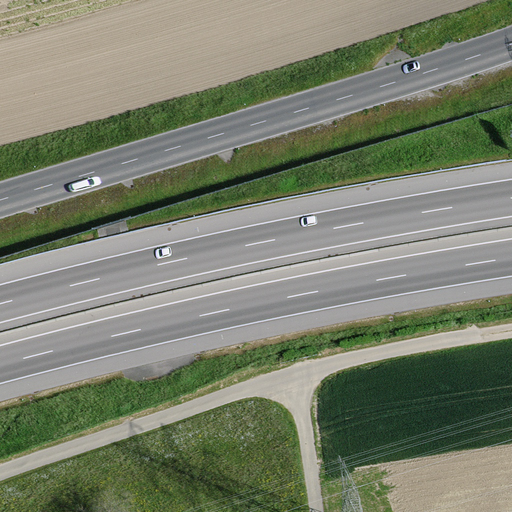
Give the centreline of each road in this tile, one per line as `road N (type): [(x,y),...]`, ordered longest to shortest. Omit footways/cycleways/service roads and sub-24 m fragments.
road 1 (primary): [(0,200),(511,43)]
road 2 (track): [(0,473),(295,373),(511,330)]
road 3 (motorway): [(0,364),(288,296),(511,257)]
road 4 (motorway): [(511,198),(278,238),(0,303)]
road 5 (track): [(295,373),(317,511)]
